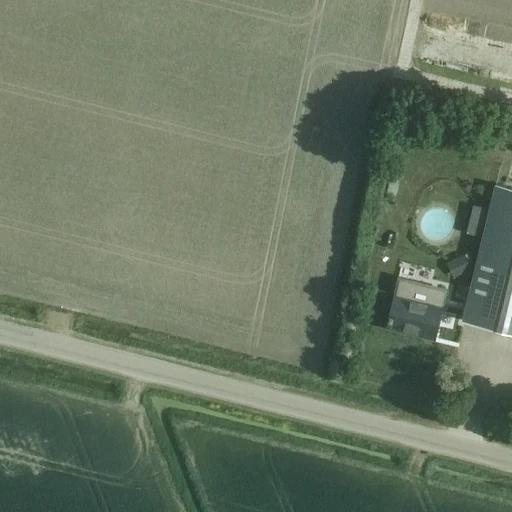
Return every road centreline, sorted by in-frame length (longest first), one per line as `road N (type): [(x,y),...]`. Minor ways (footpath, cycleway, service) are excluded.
road 1 (unclassified): [(511,461),(0,331)]
road 2 (unknown): [(511,354),(482,361),(443,444)]
